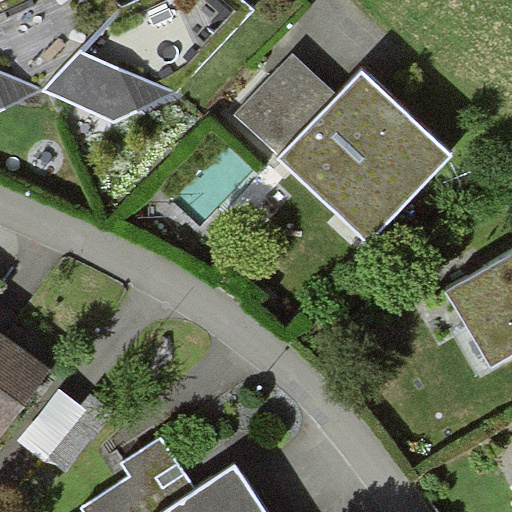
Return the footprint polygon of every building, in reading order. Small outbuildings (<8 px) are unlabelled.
[(110,0),(4,0),(0,2),(0,115),(44,92),(113,127),(174,94),(253,9),(241,0),(142,0),(121,9),(110,0)] [(282,158),(340,95),(292,50),(234,113),(282,158)] [(278,162),(369,245),(452,156),(362,72),(340,95),(282,158),(278,162)] [(511,255),(447,292),(489,367),(511,353),(511,255)] [(48,369),(0,334),(0,436),(31,393),(48,369)] [(45,463),(85,411),(59,391),(19,443),(45,463)] [(158,511),(196,487),(161,435),(122,461),(131,473),(81,506),(84,511),(158,511)] [(267,511),(234,462),(196,487),(158,511),(267,511)]
